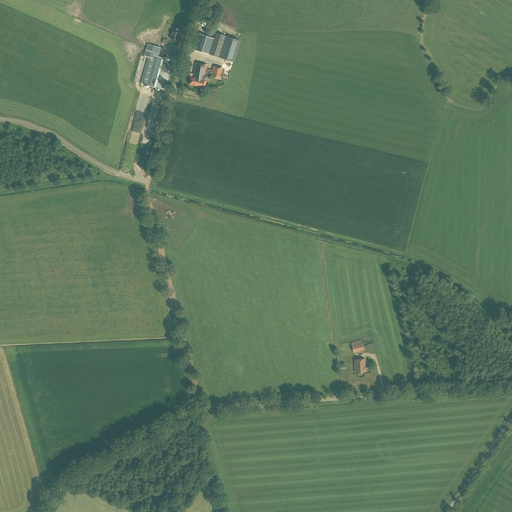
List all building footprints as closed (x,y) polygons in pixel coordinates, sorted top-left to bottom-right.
[(178,41),(181,30),(173,27),(170,39),(178,41)] [(199,34),(194,49),(233,62),(240,41),(216,33),(214,38),(199,34)] [(165,90),(173,61),(158,57),(160,48),(151,45),(147,44),(144,56),(148,57),(141,83),(165,90)] [(212,70),(207,69),(208,65),(195,62),(192,77),(190,77),(189,84),(205,87),(207,77),(221,80),(223,68),(213,66),(212,70)] [(353,353),(364,350),(361,340),(351,343),(353,353)] [(365,361),(365,359),(354,360),(355,373),(366,372),(366,369),(368,369),(368,361),(365,361)]
